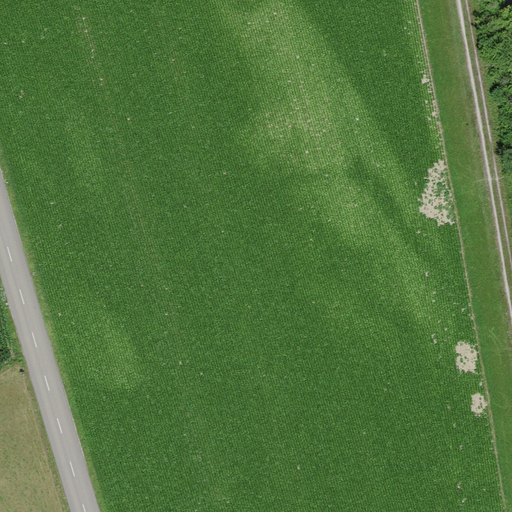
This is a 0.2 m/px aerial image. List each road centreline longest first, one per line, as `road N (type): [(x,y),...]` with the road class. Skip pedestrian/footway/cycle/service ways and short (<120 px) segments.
road 1 (track): [(455,0),(511,347)]
road 2 (tertiary): [(0,215),(86,511)]
